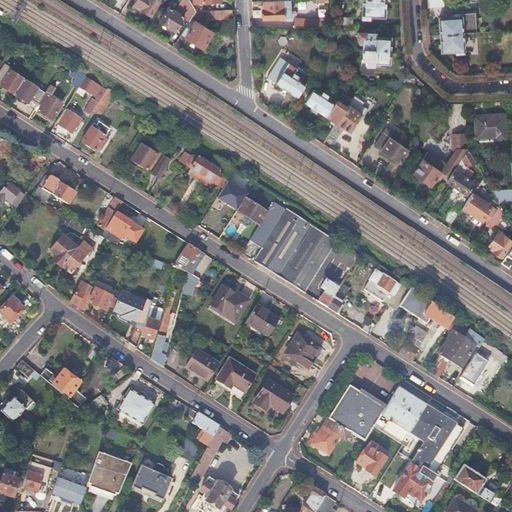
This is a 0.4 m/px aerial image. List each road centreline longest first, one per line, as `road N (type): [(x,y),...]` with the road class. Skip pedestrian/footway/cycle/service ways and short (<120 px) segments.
road 1 (residential): [(352,335),(0,113)]
road 2 (residential): [(511,286),(244,107)]
road 3 (residential): [(281,450),(57,306)]
road 4 (residential): [(244,107),(76,0)]
road 5 (residential): [(352,335),(511,436)]
road 6 (residential): [(413,0),(418,56),(438,79),(467,88),(511,85)]
road 7 (residential): [(352,335),(281,450)]
